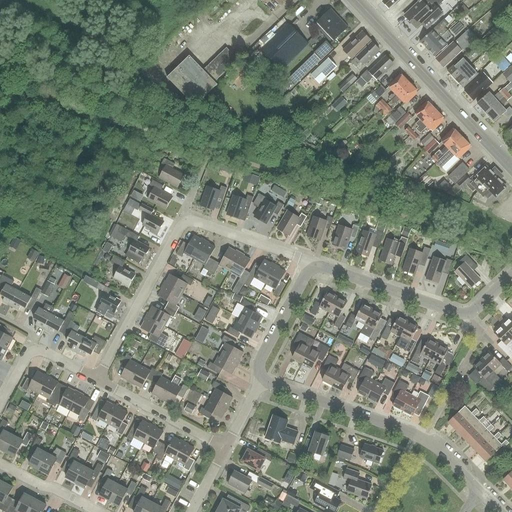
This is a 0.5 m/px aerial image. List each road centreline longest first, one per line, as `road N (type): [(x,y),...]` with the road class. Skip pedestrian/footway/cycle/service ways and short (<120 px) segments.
road 1 (unclassified): [(96,380),(185,223),(310,262)]
road 2 (unclassified): [(478,486),(411,432),(261,378)]
road 3 (tertiary): [(511,167),(355,0)]
road 4 (unclassified): [(310,262),(455,313),(468,313),(511,273)]
road 5 (unclassified): [(224,448),(96,380)]
road 6 (unclassified): [(96,380),(34,350),(0,405)]
road 7 (unclassified): [(261,378),(258,362),(310,262)]
